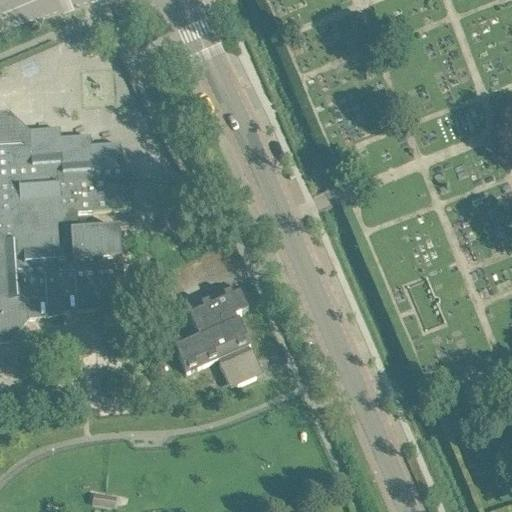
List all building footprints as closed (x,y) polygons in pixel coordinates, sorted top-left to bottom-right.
[(58,315),(96,313),(116,311),(116,312),(117,312),(114,271),(107,271),(107,263),(114,262),(121,261),(119,231),(77,234),(76,217),(129,213),(127,183),(128,183),(128,182),(122,183),(120,148),(119,148),(90,150),(90,140),(89,140),(89,141),(60,143),(59,133),(58,133),(30,135),(8,116),(0,116),(0,345),(11,345),(28,324),(28,322),(57,320),(57,324),(58,324),(58,315)] [(171,179),(159,180),(160,189),(172,188),(171,179)] [(167,294),(175,290),(168,276),(160,280),(167,294)] [(237,324),(236,323),(235,321),(240,318),(244,308),(236,290),(218,298),(192,310),(189,321),(198,341),(181,349),(177,360),(185,378),(217,364),(226,386),(238,390),(255,382),(259,371),(251,353),(250,354),(249,352),(248,350),(250,349),(238,324),(237,324)] [(118,356),(121,356),(132,356),(130,335),(116,336),(118,356)] [(114,510),(114,509),(116,501),(94,496),(92,506),(114,510)]
